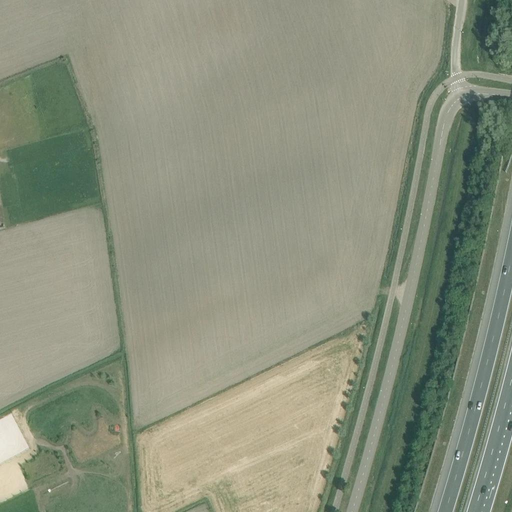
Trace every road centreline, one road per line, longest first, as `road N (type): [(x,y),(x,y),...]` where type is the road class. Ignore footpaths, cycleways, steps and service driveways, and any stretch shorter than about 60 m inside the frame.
road 1 (unclassified): [(351,511),(443,121),(462,96)]
road 2 (motorway): [(511,250),(442,511)]
road 3 (motorway): [(473,511),(511,373)]
